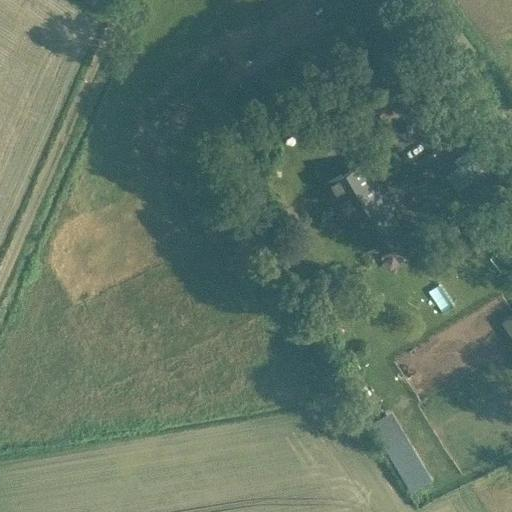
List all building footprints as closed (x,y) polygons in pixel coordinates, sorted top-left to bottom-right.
[(332,86),(343,77),(352,70),(340,54),(320,70),(332,86)] [(363,160),(328,181),(338,198),(340,197),(348,211),(346,212),(363,242),(378,233),(381,237),(398,227),(378,194),(382,192),(363,160)] [(473,177),(462,161),(457,165),(445,173),(458,191),(474,179),(473,177)] [(341,338),(329,345),(337,359),(339,358),(341,363),(352,357),(349,352),(341,338)] [(384,412),(370,421),(408,485),(428,473),(423,464),(417,468),(384,412)]
